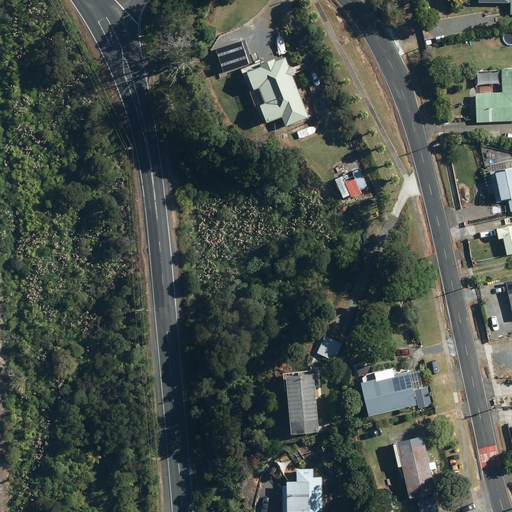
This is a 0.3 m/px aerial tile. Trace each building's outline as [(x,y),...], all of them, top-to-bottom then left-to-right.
[(223,65),(227,74),(249,65),(246,57),(223,65)] [(283,117),(287,126),(310,117),(294,76),(297,75),(293,66),(291,67),(287,57),(277,61),(276,59),(262,64),(262,66),(248,72),(255,90),(260,88),(266,103),(260,106),(267,123),(283,117)] [(474,92),(475,121),(511,118),(511,67),(500,68),(501,91),(474,92)] [(507,198),(509,210),(511,209),(511,164),(488,170),(495,201),(507,198)] [(502,236),(505,253),(511,251),(511,223),(495,227),(497,237),(502,236)] [(327,366),(332,368),(342,346),(325,338),(317,356),(329,361),(327,366)] [(362,383),(370,416),(418,405),(410,371),(395,375),(396,377),(378,381),(377,379),(362,383)] [(287,377),(292,435),(319,432),(315,374),(287,377)] [(415,390),(419,408),(432,405),(428,387),(415,390)] [(411,499),(436,493),(437,497),(449,495),(445,476),(433,479),(432,469),(437,468),(436,462),(430,463),(424,436),(394,443),(399,467),(404,466),(411,499)] [(323,511),(322,476),(313,476),(314,469),(297,469),(298,481),(287,481),(287,485),(283,485),(283,511),(323,511)] [(439,511),(436,497),(418,501),(420,511),(439,511)] [(400,511),(398,500),(389,502),(391,511),(400,511)]
